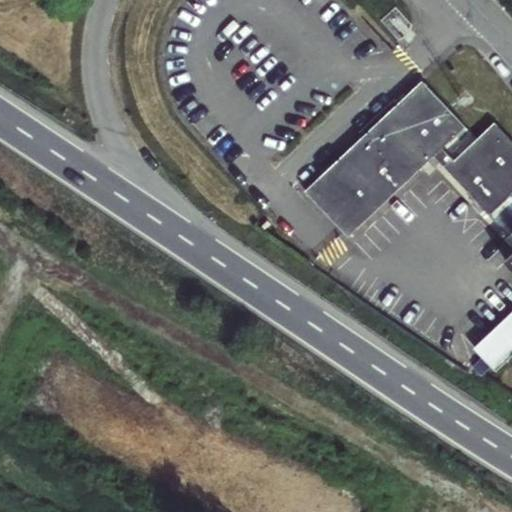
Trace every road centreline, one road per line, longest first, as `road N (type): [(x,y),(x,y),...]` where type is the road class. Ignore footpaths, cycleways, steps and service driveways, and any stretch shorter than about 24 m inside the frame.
road 1 (motorway): [(496,449),(0,119)]
road 2 (track): [(0,230),(459,494),(450,511)]
